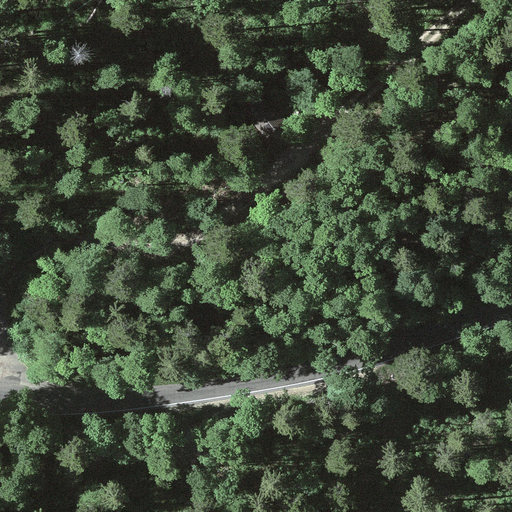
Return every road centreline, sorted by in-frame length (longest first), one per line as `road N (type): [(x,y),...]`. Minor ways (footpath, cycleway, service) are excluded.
road 1 (track): [(0,303),(17,267),(55,241),(158,248),(205,233),(464,0)]
road 2 (tertiary): [(511,311),(251,383),(116,399),(0,401)]
